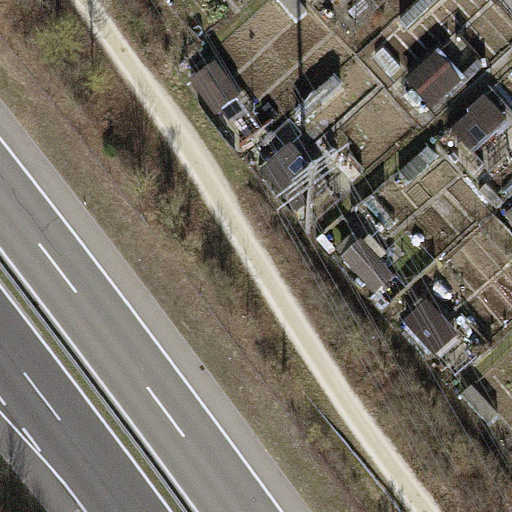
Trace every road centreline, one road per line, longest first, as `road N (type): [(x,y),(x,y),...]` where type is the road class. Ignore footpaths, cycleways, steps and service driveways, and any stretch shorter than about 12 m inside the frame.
road 1 (track): [(97,0),(430,511)]
road 2 (motorway): [(239,511),(0,192)]
road 3 (motorway): [(0,338),(127,511)]
